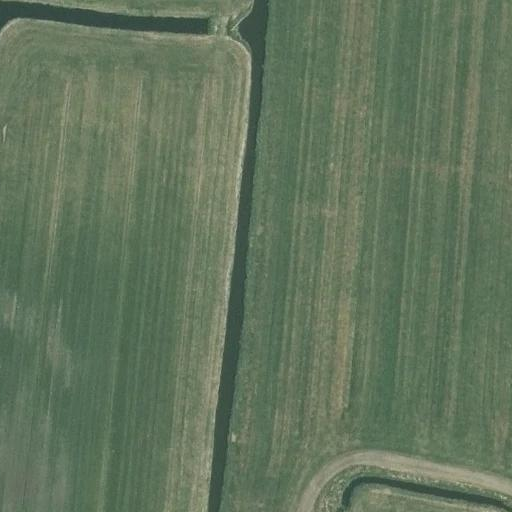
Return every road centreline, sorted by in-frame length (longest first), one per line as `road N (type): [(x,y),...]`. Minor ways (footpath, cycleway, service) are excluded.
road 1 (track): [(64,444),(217,69),(223,0)]
road 2 (track): [(511,489),(352,463),(323,475),(309,511)]
